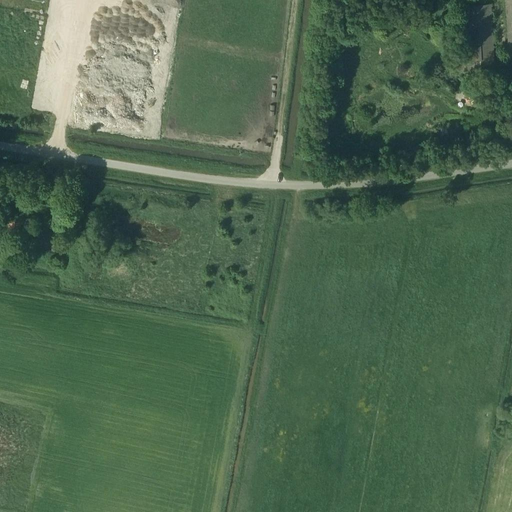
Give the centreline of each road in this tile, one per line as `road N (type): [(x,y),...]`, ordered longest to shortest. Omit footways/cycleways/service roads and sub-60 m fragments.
road 1 (unclassified): [(0,145),(272,185),(346,185),(511,163)]
road 2 (track): [(272,185),(302,0)]
